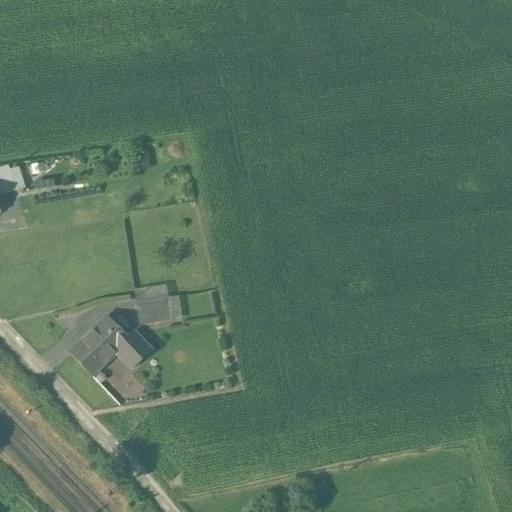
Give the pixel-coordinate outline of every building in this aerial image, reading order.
[(167,287),(135,292),(137,304),(154,302),(169,299),(167,287)] [(154,302),(137,304),(140,326),(172,321),(169,299),(154,302)] [(107,319),(70,354),(90,376),(116,353),(131,369),(144,358),(125,338),(107,319)] [(153,349),(134,329),(125,338),(144,358),(153,349)] [(119,406),(142,388),(118,357),(95,374),(119,406)]
